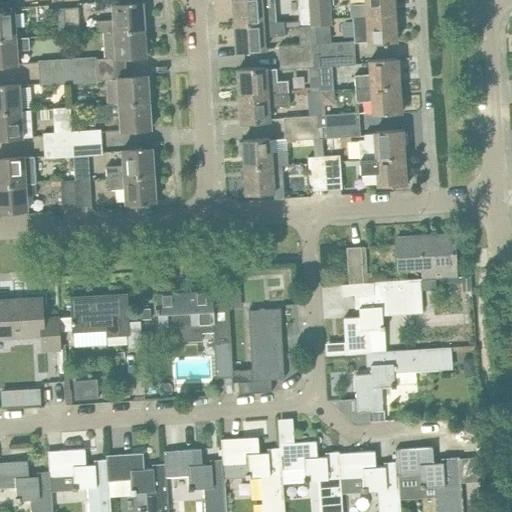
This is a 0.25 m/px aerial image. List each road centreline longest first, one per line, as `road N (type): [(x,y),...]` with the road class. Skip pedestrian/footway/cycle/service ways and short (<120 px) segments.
road 1 (residential): [(0,427),(317,404)]
road 2 (residential): [(209,215),(196,0)]
road 3 (residential): [(0,228),(209,215)]
road 4 (residential): [(419,0),(433,202)]
road 5 (residential): [(495,198),(482,0)]
road 6 (residential): [(317,404),(307,209)]
road 7 (residential): [(446,426),(352,432),(317,404)]
road 8 (residential): [(307,209),(433,202)]
